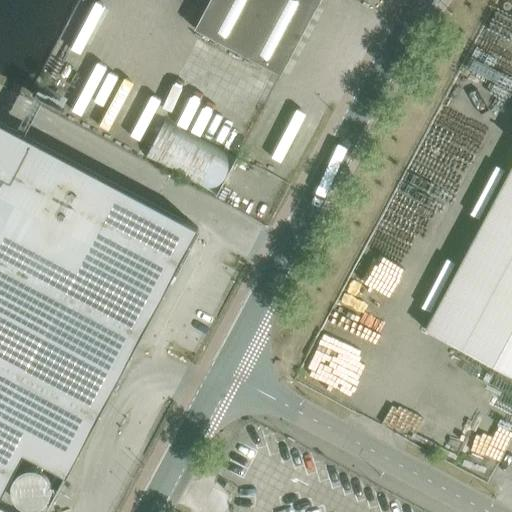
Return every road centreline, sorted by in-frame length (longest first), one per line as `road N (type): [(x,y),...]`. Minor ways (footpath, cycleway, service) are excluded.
road 1 (unclassified): [(230,376),(420,0)]
road 2 (unclassified): [(486,511),(230,376)]
road 3 (unknown): [(0,100),(222,223)]
road 4 (unknown): [(222,223),(160,340),(170,357),(230,376)]
road 5 (unclassified): [(157,511),(230,376)]
